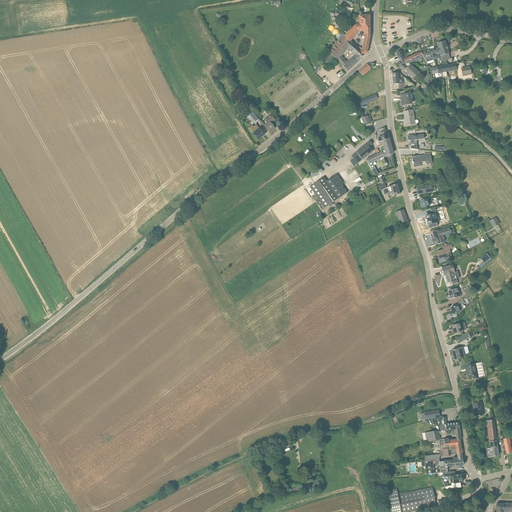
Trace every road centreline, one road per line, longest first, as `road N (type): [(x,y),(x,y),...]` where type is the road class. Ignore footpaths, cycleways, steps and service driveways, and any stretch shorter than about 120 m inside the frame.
road 1 (unclassified): [(0,359),(380,52)]
road 2 (tertiary): [(475,480),(395,152),(380,52)]
road 3 (track): [(236,459),(303,431),(347,428),(420,397),(455,392)]
road 4 (track): [(511,172),(384,62)]
road 5 (unclassified): [(380,52),(440,29),(511,40)]
